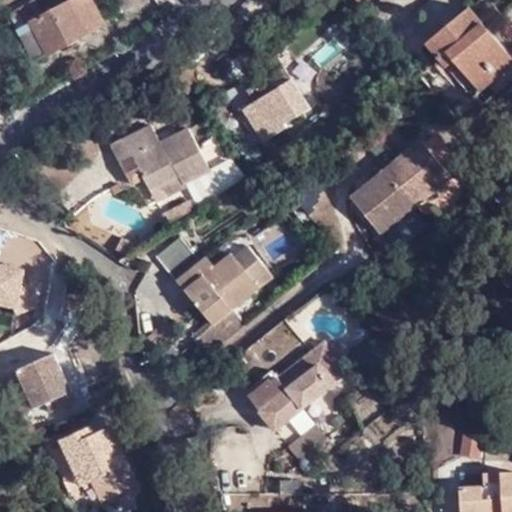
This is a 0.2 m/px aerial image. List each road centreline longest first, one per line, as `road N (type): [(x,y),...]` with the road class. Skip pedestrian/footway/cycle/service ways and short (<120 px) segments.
road 1 (unclassified): [(0,198),(130,279),(122,331),(197,511)]
road 2 (tertiary): [(217,0),(16,132),(0,153)]
